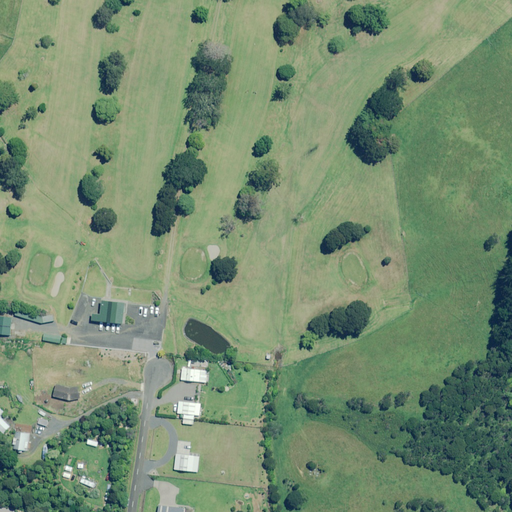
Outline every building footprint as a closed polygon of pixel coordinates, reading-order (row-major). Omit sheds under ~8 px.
[(121,301),(99,299),(97,321),(119,323),(121,301)] [(13,316),(0,315),(0,326),(12,327),(13,316)] [(201,370),(183,368),(182,380),(200,382),(201,370)] [(9,416),(0,407),(0,430),(4,434),(10,427),(4,421),(9,416)] [(13,431),(12,449),(16,450),(16,452),(22,453),(23,451),(28,451),(30,433),(13,431)]
